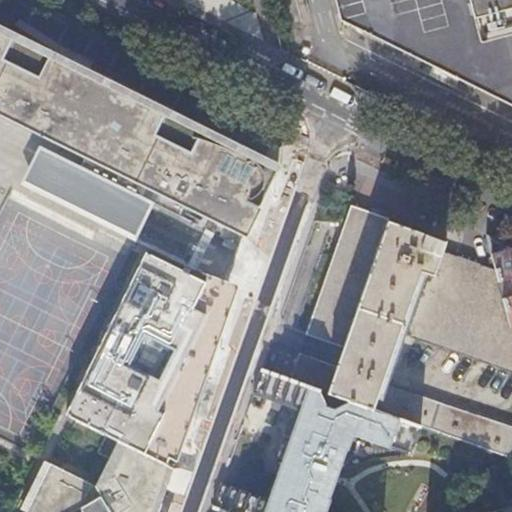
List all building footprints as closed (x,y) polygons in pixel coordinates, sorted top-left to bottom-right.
[(511,0),(333,0),(339,22),(511,107),(511,0)] [(0,116),(6,120),(7,118),(146,186),(145,188),(159,195),(154,204),(49,151),(31,189),(187,267),(195,250),(205,229),(192,222),(194,218),(181,212),(183,207),(243,237),(278,166),(162,109),(161,111),(135,99),(137,96),(102,79),(101,82),(55,59),(57,54),(0,26),(0,116)] [(299,26),(289,27),(290,37),(300,36),(299,26)] [(343,400),(419,427),(507,459),(511,453),(511,426),(380,383),(380,382),(386,365),(397,336),(511,374),(511,335),(510,328),(503,300),(498,282),(495,271),(465,261),(440,252),(443,243),(387,225),(388,221),(350,207),(304,337),(341,350),(334,367),(298,355),(289,381),(323,393),(343,400)] [(494,268),(495,271),(498,282),(505,280),(508,290),(511,288),(511,294),(510,298),(503,300),(510,328),(511,327),(511,248),(500,243),(486,236),(494,268)] [(25,511),(76,511),(100,499),(102,502),(107,511),(157,511),(173,468),(167,466),(227,295),(213,288),(146,254),(66,416),(106,436),(97,453),(117,463),(109,478),(95,486),(50,464),(25,511)] [(251,394),(272,402),(269,410),(282,414),(285,407),(298,412),(295,422),(287,419),(283,431),(291,434),(267,501),(220,484),(211,508),(221,511),(323,511),(351,434),(410,454),(419,427),(343,400),(340,406),(334,410),(325,406),(321,399),(323,393),(289,381),(259,371),(251,394)] [(497,511),(497,510),(488,476),(449,511),(497,511)] [(107,511),(102,502),(84,511),(107,511)]
